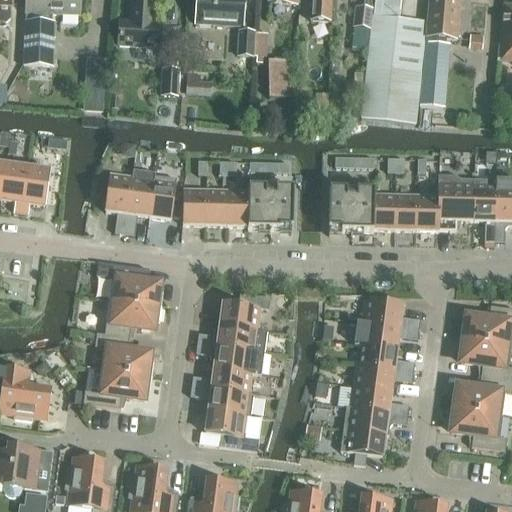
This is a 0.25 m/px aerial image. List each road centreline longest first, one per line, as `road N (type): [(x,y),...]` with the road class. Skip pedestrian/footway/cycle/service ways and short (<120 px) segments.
road 1 (unclassified): [(187,264),(437,268)]
road 2 (unclassified): [(412,483),(170,450)]
road 3 (unclassified): [(412,483),(437,268)]
road 4 (unclassified): [(187,264),(0,239)]
road 5 (unclassified): [(170,450),(187,264)]
